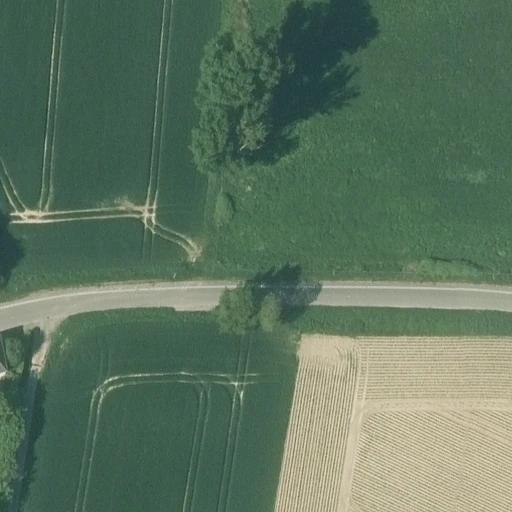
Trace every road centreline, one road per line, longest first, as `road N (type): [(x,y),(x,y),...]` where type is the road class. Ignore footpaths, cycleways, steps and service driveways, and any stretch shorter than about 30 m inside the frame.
road 1 (residential): [(0,317),(42,304),(194,292),(511,300)]
road 2 (track): [(42,304),(11,511)]
